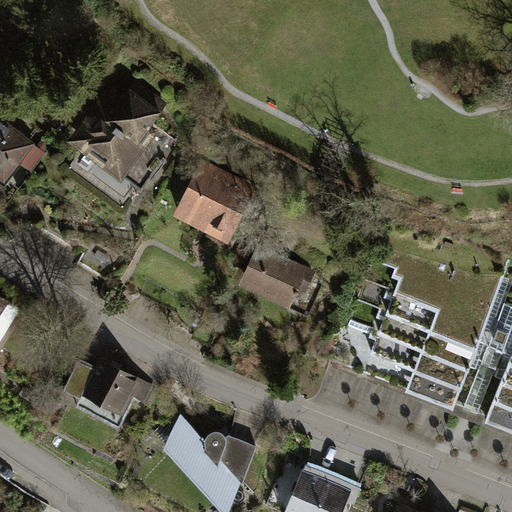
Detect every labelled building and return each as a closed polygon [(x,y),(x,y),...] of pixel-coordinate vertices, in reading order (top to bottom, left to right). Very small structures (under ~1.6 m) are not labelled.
[(174,117),(120,80),(70,153),(124,190),(174,117)] [(38,147),(0,119),(0,193),(3,196),(38,147)] [(251,203),(200,177),(176,224),(227,250),(251,203)] [(511,281),(389,236),(339,370),(410,396),(460,414),(477,369),(505,379),(488,426),(511,434),(511,281)] [(318,274),(259,249),(240,293),(300,317),(318,274)] [(0,324),(10,309),(0,302),(0,324)] [(162,392),(101,364),(96,375),(80,368),(65,399),(84,407),(80,416),(122,435),(132,414),(149,421),(162,392)] [(221,467),(181,420),(165,457),(208,511),(248,511),(254,507),(240,492),(258,455),(232,442),(221,467)] [(306,470),(287,511),(353,511),(361,494),(306,470)]
